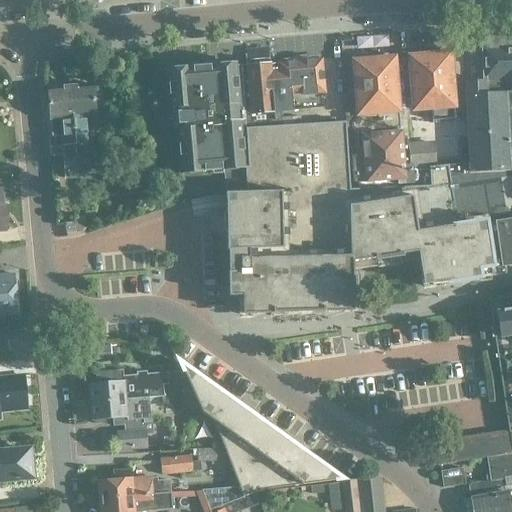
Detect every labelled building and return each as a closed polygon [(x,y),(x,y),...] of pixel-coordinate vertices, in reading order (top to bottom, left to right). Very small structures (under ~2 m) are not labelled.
[(411,56),(408,56),(413,109),(453,106),(448,53),(447,53),(447,48),(411,51),(411,56)] [(469,172),(511,168),(511,48),(483,49),(484,80),(463,82),(468,162),(469,172)] [(357,56),(358,61),(352,61),(354,91),(351,91),(353,116),(348,116),(349,129),(351,129),(353,158),(348,158),(349,183),(393,181),(393,186),(407,185),(407,188),(426,186),(424,169),(428,168),(431,168),(429,145),(406,147),(406,139),(402,139),(401,131),(398,131),(392,58),(387,58),(386,54),(357,56)] [(277,112),(278,112),(324,108),(323,95),(324,95),(321,60),(304,61),(304,57),(292,58),(292,62),(276,64),(277,71),(269,72),(271,99),(280,98),(280,105),(276,106),(277,112)] [(245,61),(246,66),(244,66),(250,128),(274,126),(279,125),(278,112),(277,112),(276,106),(280,105),(280,98),(271,99),(269,72),(268,64),(264,64),(263,60),(245,61)] [(244,129),(241,66),(234,66),(234,65),(167,71),(170,110),(176,109),(176,114),(170,114),(171,126),(176,125),(181,174),(244,168),(244,167),(246,167),(244,129)] [(94,116),(92,84),(46,88),(49,119),(50,119),(51,137),(61,137),(62,144),(86,142),(84,117),(94,116)] [(431,168),(428,168),(429,188),(350,191),(349,183),(348,158),(346,123),(244,129),(246,167),(244,167),(244,168),(246,193),(225,194),(227,297),(236,297),(236,317),(326,315),(326,313),(353,313),(352,271),(377,267),(377,268),(401,265),(401,263),(418,261),(422,286),(462,280),(462,282),(505,275),(504,266),(497,222),(456,228),(452,199),(447,167),(431,168)] [(75,153),(76,172),(90,171),(89,152),(75,153)] [(76,172),(75,153),(61,154),(63,173),(76,172)] [(456,228),(497,222),(511,219),(511,168),(469,172),(468,162),(447,164),(447,167),(452,199),(456,228)] [(511,265),(511,219),(497,222),(504,266),(511,265)] [(12,274),(0,275),(0,316),(15,315),(12,274)] [(511,296),(488,300),(496,352),(511,349),(511,296)] [(511,372),(511,349),(496,352),(499,374),(511,372)] [(335,475),(179,363),(178,363),(201,413),(213,422),(242,497),(259,491),(341,480),(342,480),(340,478),(339,479),(333,480),(333,475),(335,475)] [(88,386),(89,403),(146,398),(147,400),(161,398),(160,387),(184,384),(177,370),(122,375),(122,371),(96,373),(97,385),(88,386)] [(511,372),(499,374),(507,430),(507,432),(511,431),(511,372)] [(22,376),(0,377),(0,411),(25,409),(22,376)] [(193,404),(184,384),(160,387),(161,398),(162,407),(193,404)] [(123,426),(124,432),(150,429),(150,422),(142,422),(142,411),(147,411),(147,400),(146,398),(89,403),(91,420),(111,418),(112,427),(123,426)] [(301,433),(309,421),(287,407),(279,419),(301,433)] [(150,429),(124,432),(116,433),(118,449),(144,447),(143,433),(150,433),(150,429)] [(510,454),(507,432),(507,430),(493,432),(496,456),(510,454)] [(493,432),(479,434),(483,458),(486,457),(496,456),(493,432)] [(469,460),(483,458),(479,434),(466,436),(469,460)] [(466,436),(452,438),(456,461),(469,460),(466,436)] [(442,463),(456,461),(452,438),(439,440),(442,463)] [(28,448),(0,450),(0,485),(2,485),(1,479),(31,476),(28,448)] [(196,449),(196,456),(197,462),(199,462),(217,462),(217,449),(196,449)] [(511,477),(511,453),(510,454),(496,456),(486,457),(489,481),(511,477)] [(197,462),(190,463),(190,457),(159,460),(160,476),(200,472),(199,462),(197,462)] [(440,471),(442,487),(464,484),(462,467),(440,471)] [(156,479),(150,479),(150,477),(130,479),(129,469),(109,471),(110,481),(96,482),(97,499),(169,494),(168,481),(156,482),(156,479)] [(384,511),(380,477),(357,480),(360,511),(384,511)] [(489,481),(482,482),(484,497),(506,494),(508,506),(511,505),(511,477),(489,481)] [(356,490),(355,481),(326,485),(329,509),(343,508),(343,511),(359,511),(357,489),(356,490)] [(242,497),(239,489),(204,491),(211,509),(242,497)] [(169,494),(97,499),(98,511),(148,511),(171,510),(170,494),(169,494)] [(508,511),(508,506),(506,494),(484,497),(471,499),(472,511),(508,511)]
